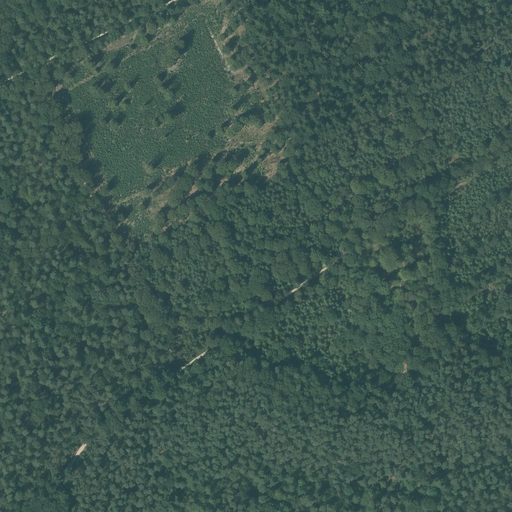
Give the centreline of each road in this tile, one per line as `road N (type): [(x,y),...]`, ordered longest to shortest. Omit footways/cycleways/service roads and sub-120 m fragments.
road 1 (track): [(180,370),(511,138)]
road 2 (track): [(28,74),(185,0)]
road 3 (track): [(75,458),(104,424),(180,370)]
